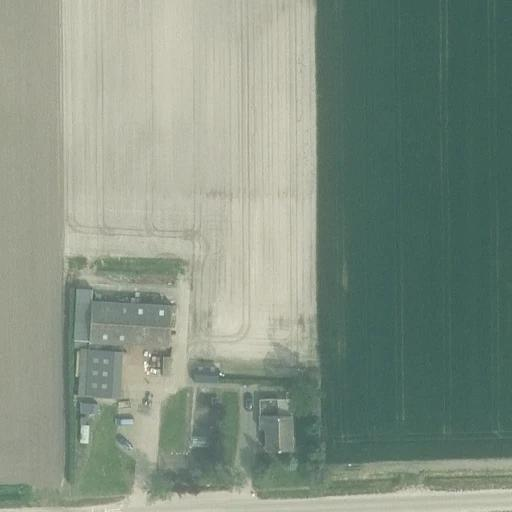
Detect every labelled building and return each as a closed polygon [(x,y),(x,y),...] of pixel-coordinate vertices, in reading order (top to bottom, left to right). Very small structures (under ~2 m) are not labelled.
[(76,288),(73,348),(81,349),(89,349),(89,354),(88,376),(86,395),(120,397),(121,377),(122,355),(123,343),(169,346),(172,305),(92,300),(93,289),(77,289),(76,288)] [(197,341),(180,341),(180,365),(196,365),(197,341)] [(198,366),(197,382),(218,383),(218,366),(198,366)] [(292,449),(292,429),(291,413),(276,413),(276,397),(259,397),(260,429),(265,429),(266,450),(292,449)] [(208,438),(225,438),(224,427),(207,428),(208,438)]
